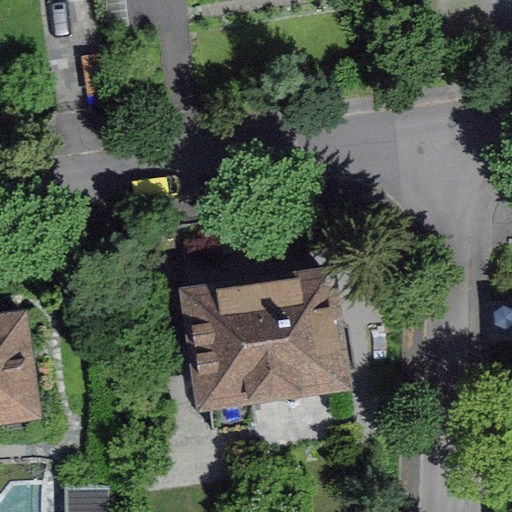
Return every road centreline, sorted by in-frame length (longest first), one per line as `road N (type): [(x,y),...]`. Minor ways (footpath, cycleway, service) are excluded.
road 1 (residential): [(442,124),(0,188)]
road 2 (residential): [(447,511),(442,124)]
